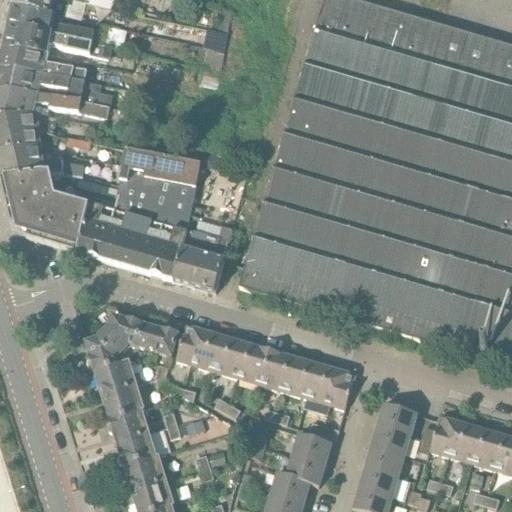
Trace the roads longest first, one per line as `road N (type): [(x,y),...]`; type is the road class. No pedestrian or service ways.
road 1 (residential): [(312,345),(359,175),(369,0)]
road 2 (residential): [(312,345),(101,288),(0,311)]
road 3 (residential): [(58,511),(0,318)]
road 4 (residential): [(344,511),(344,483),(384,364)]
road 5 (residential): [(511,399),(384,364)]
